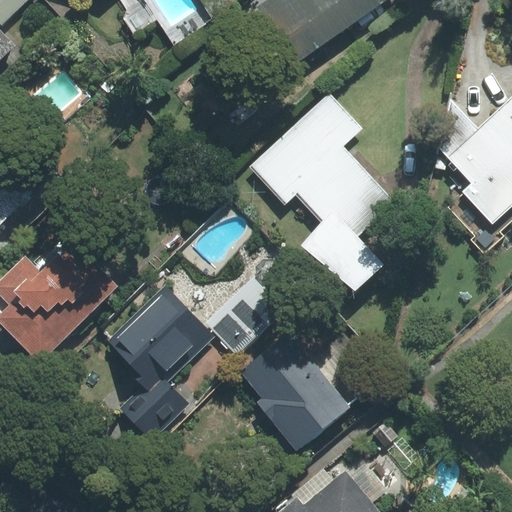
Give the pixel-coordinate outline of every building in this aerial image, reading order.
[(0,0),(0,22),(2,25),(28,0),(0,0)] [(269,0),(259,7),(299,62),(386,0),(269,0)] [(0,58),(13,46),(0,31),(0,58)] [(286,200),(295,191),(325,221),(301,245),(354,290),(382,264),(356,237),(396,203),(343,147),(362,128),(328,94),(254,167),(286,200)] [(511,97),(479,129),(451,99),(440,148),(473,183),(465,191),(493,221),(511,203),(511,97)] [(0,232),(0,231),(0,226),(33,195),(0,160),(0,232)] [(25,256),(0,281),(0,311),(2,313),(0,315),(0,321),(41,362),(116,286),(71,241),(41,272),(25,256)] [(254,278),(207,323),(237,354),(284,310),(254,278)] [(216,337),(167,286),(109,340),(142,375),(137,380),(143,386),(152,396),(167,382),(216,337)] [(350,407),(289,333),(240,372),(262,399),(258,402),(296,450),(350,407)] [(143,386),(120,408),(151,439),(188,403),(167,382),(152,396),(143,386)] [(294,496),(297,500),(281,511),(380,511),(373,503),(388,491),(364,462),(349,475),(345,471),(334,480),(326,471),(294,496)]
